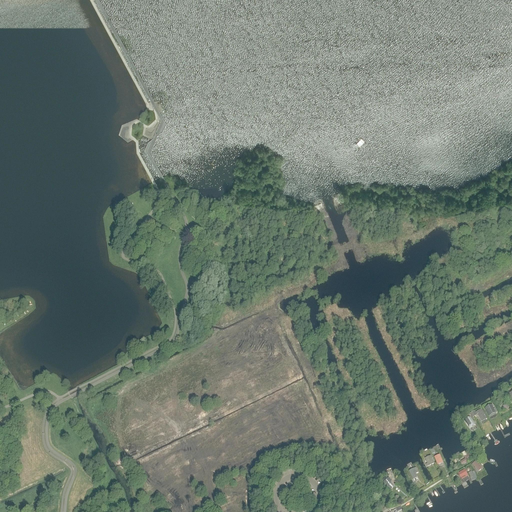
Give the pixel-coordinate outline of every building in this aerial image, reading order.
[(490,416),(496,412),(495,409),(494,409),(492,404),(485,408),(490,416)] [(483,414),(484,414),(483,412),(482,412),(481,410),(476,413),(481,422),(485,420),(486,420),(483,414)] [(475,423),(471,416),(464,421),(468,427),(475,423)] [(465,456),(463,457),(465,459),(459,462),(462,466),(469,461),(468,459),(471,458),(469,454),(465,456)] [(439,455),(434,457),(437,465),(443,463),(439,455)] [(425,459),(427,464),(426,464),(427,466),(434,463),(431,456),(425,459)] [(475,468),(478,472),(483,468),(477,460),(472,464),(475,469),(475,468)] [(418,473),(416,468),(409,472),(413,480),(418,478),(416,474),(418,473)] [(457,474),(460,478),(464,476),(465,477),(468,476),(464,470),(457,474)] [(391,482),(392,481),(389,478),(384,483),(390,490),(395,486),(391,482)]
